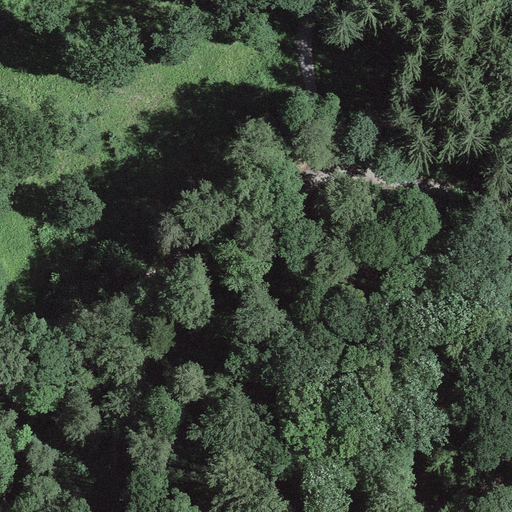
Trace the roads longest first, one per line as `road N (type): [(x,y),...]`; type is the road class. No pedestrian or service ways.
road 1 (track): [(351,161),(254,206),(85,314),(0,334)]
road 2 (track): [(511,197),(396,186),(351,161),(311,104),(305,16),(313,0)]
